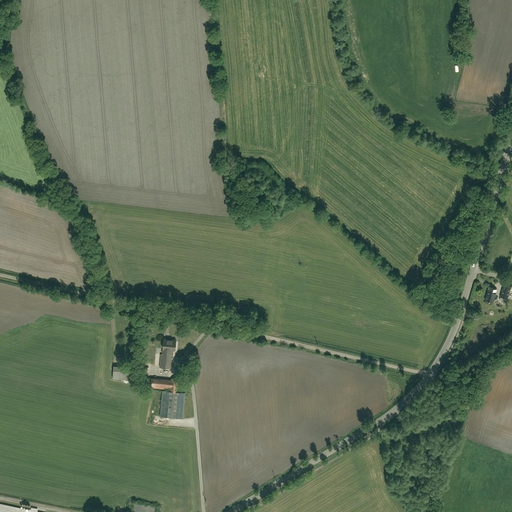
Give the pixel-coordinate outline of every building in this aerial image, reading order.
[(511,287),(505,284),(500,297),(508,300),(511,288),(511,287)] [(490,287),(486,301),(495,303),(499,290),(490,287)] [(163,341),(160,369),(174,370),(177,342),(163,341)] [(114,367),(113,379),(134,379),(134,367),(114,367)] [(163,389),(161,417),(183,419),(185,389),(179,389),(179,379),(151,377),(150,388),(163,389)]
